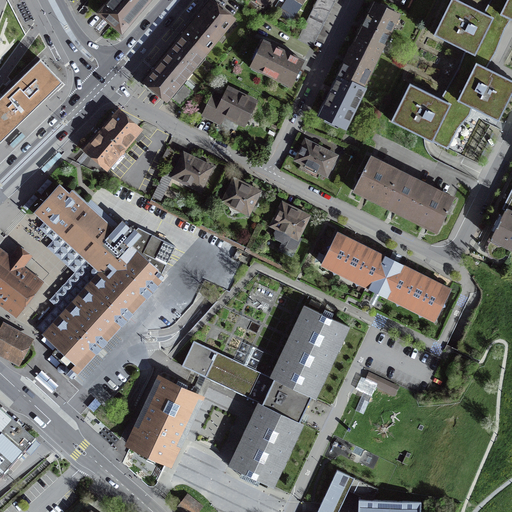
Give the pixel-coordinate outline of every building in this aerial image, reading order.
[(148,0),(111,0),(101,12),(106,16),(110,20),(109,20),(121,31),(138,12),(148,0)] [(286,0),(279,12),(291,20),(304,0),(286,0)] [(333,0),(317,0),(298,39),(311,45),(333,0)] [(451,104),(432,141),(442,146),(455,119),(461,122),(469,106),(457,100),(476,63),(482,65),(486,58),(489,60),(493,53),(489,51),(506,17),(501,14),(507,0),(493,0),(487,14),(494,18),(475,55),(468,52),(444,100),(451,104)] [(458,0),(451,0),(434,35),(468,52),(475,55),(494,18),(487,14),(458,0)] [(511,0),(507,0),(501,14),(506,17),(511,20),(511,0)] [(184,36),(205,53),(234,18),(212,1),(198,18),(184,36)] [(355,42),(379,54),(398,14),(375,3),(360,32),(355,42)] [(106,16),(96,28),(100,31),(109,20),(110,20),(106,16)] [(205,53),(184,36),(169,53),(146,81),(167,99),(171,94),(184,79),(205,53)] [(263,41),(251,65),(291,85),(303,61),(263,41)] [(379,54),(355,42),(340,72),(338,75),(340,76),(362,87),(379,54)] [(0,143),(63,82),(40,59),(0,97),(0,143)] [(476,63),(457,100),(469,106),(499,121),(511,93),(511,80),(482,65),(476,63)] [(364,88),(362,87),(340,76),(328,99),(320,116),(344,127),(364,88)] [(193,87),(184,79),(171,94),(180,102),(193,87)] [(410,83),(391,121),(432,141),(451,104),(444,100),(410,83)] [(216,121),(221,113),(245,125),(256,102),(228,88),(222,99),(213,94),(203,115),(216,121)] [(106,126),(102,131),(124,149),(139,130),(118,112),(115,116),(106,126)] [(87,149),(108,167),(111,167),(113,168),(123,156),(121,154),(124,151),(124,149),(102,131),(99,134),(87,149)] [(22,133),(10,145),(13,148),(25,136),(22,133)] [(336,156),(306,140),(296,160),(306,164),(304,167),(316,173),(317,170),(327,175),(336,156)] [(160,162),(168,166),(175,152),(167,149),(160,162)] [(62,156),(58,152),(41,169),(45,173),(62,156)] [(210,167),(185,154),(183,157),(175,152),(168,166),(177,170),(174,176),(200,189),(210,167)] [(366,195),(382,203),(398,171),(370,157),(354,189),(366,195)] [(172,174),(166,170),(159,184),(166,187),(172,174)] [(426,185),(398,171),(382,203),(394,209),(410,217),(426,185)] [(230,210),(233,213),(236,213),(240,212),(242,210),(248,213),(259,191),(234,179),(225,197),(224,197),(222,200),(229,204),(229,207),(230,210)] [(511,184),(501,207),(485,239),(511,251),(511,184)] [(454,199),(426,185),(410,217),(427,226),(438,231),(454,199)] [(87,258),(118,224),(90,199),(87,202),(73,190),(68,195),(59,187),(39,209),(40,210),(38,213),(46,221),(39,228),(54,240),(75,260),(81,253),(87,258)] [(308,216),(283,204),(272,225),(277,228),(275,232),(276,238),(283,242),(279,249),(292,256),(301,238),(298,237),(308,216)] [(122,220),(118,224),(87,258),(85,261),(93,268),(95,265),(101,271),(69,305),(70,306),(64,312),(57,305),(56,307),(54,305),(49,310),(52,312),(50,314),(47,312),(43,317),(45,319),(44,321),(41,318),(36,324),(39,326),(38,327),(45,333),(44,333),(58,346),(52,353),(68,367),(70,369),(67,373),(72,378),(164,276),(162,274),(175,246),(138,228),(136,230),(134,228),(131,226),(129,227),(122,220)] [(450,288),(338,232),(332,245),(327,246),(329,251),(322,264),(331,268),(334,274),(339,273),(354,280),(356,285),(362,284),(394,300),(397,305),(403,304),(417,311),(419,316),(426,316),(434,320),(441,307),(445,306),(444,301),(450,288)] [(75,260),(54,240),(47,247),(75,273),(50,300),(57,305),(64,312),(70,306),(69,305),(101,271),(95,265),(93,268),(85,261),(87,258),(81,253),(75,260)] [(0,296),(17,310),(36,284),(8,262),(7,262),(7,260),(6,257),(7,257),(7,256),(3,253),(0,250),(0,296)] [(274,379),(194,341),(182,366),(263,404),(237,458),(233,456),(229,465),(233,467),(270,484),(274,486),(276,481),(272,479),(300,422),(301,418),(312,396),(317,386),(322,384),(320,379),(322,375),(327,373),(325,368),(326,365),(332,364),(330,359),(331,355),(337,353),(335,348),(336,345),(342,343),(339,338),(341,334),(347,332),(350,326),(346,325),(308,307),(304,305),(302,311),(304,316),(302,320),(297,322),(299,327),(297,330),(292,332),(294,337),(292,341),(287,342),(289,348),(288,350),(282,352),(284,358),(283,361),(277,363),(279,368),(274,379)] [(27,340),(5,328),(0,338),(0,349),(17,359),(27,340)] [(241,341),(235,359),(258,367),(265,349),(241,341)] [(38,374),(35,377),(51,392),(54,389),(58,385),(42,370),(38,374)] [(398,386),(369,373),(367,378),(366,379),(378,385),(395,393),(398,386)] [(366,379),(367,378),(362,376),(356,388),(367,393),(372,396),(378,385),(366,379)] [(162,379),(131,445),(167,462),(177,442),(179,437),(199,396),(162,379)] [(0,476),(34,438),(0,406),(0,476)] [(338,511),(348,490),(364,498),(364,499),(374,499),(374,496),(375,496),(378,489),(337,469),(316,511),(338,511)] [(197,511),(201,508),(186,496),(179,505),(186,511),(197,511)] [(364,499),(359,499),(358,511),(424,511),(421,511),(421,502),(374,499),(364,499)]
